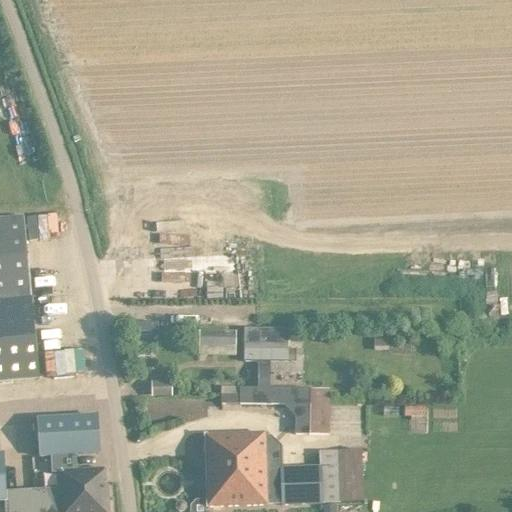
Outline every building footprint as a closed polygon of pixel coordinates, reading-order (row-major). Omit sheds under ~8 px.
[(0,217),(0,380),(35,377),(20,215),(0,217)] [(236,387),(218,387),(218,403),(222,403),(222,395),(236,395),(236,403),(237,403),(279,403),(297,404),(305,404),(325,404),(325,387),(306,388),(266,388),(266,371),(266,361),(284,362),(291,362),(291,359),(291,349),(284,349),(284,338),(284,326),(240,326),(240,338),(240,349),(240,361),(253,361),(253,387),(236,387)] [(194,344),(231,345),(231,329),(194,329),(194,344)] [(388,338),(370,338),(371,347),(388,347),(388,338)] [(0,499),(2,500),(1,511),(104,511),(104,482),(102,482),(102,468),(74,470),(73,454),(95,453),(93,434),(92,415),(34,418),(36,437),(37,455),(37,456),(48,455),(48,471),(54,471),(55,488),(2,491),(1,476),(0,455),(0,499)] [(259,432),(201,434),(203,506),(263,504),(263,502),(278,501),(278,504),(280,504),(280,502),(279,467),(278,445),(268,435),(260,436),(259,432)] [(317,466),(279,467),(280,502),(280,504),(337,502),(336,475),(359,475),(362,474),(361,448),(316,450),(317,466)] [(174,500),(171,503),(171,507),(175,510),(179,510),(182,507),(182,502),(179,499),(174,500)] [(331,511),(331,503),(320,504),(320,511),(331,511)]
